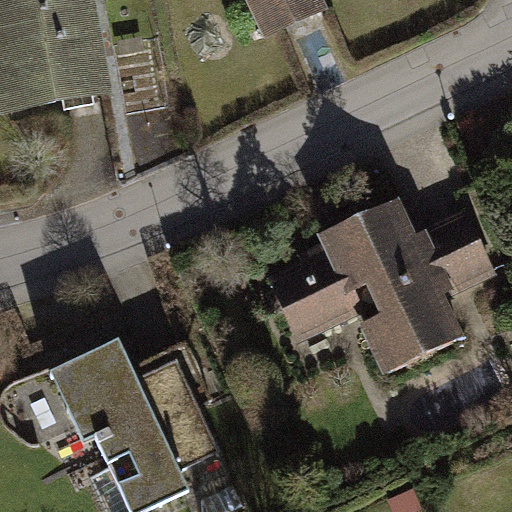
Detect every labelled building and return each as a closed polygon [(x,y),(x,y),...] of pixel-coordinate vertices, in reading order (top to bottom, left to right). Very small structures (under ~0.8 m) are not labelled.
[(0,0),(0,59),(9,111),(104,94),(87,0),(0,0)] [(316,0),(253,0),(270,35),(322,11),(316,0)] [(493,273),(467,218),(411,245),(394,209),(326,241),(331,252),(305,264),(308,271),(274,287),(299,340),(362,310),(354,293),(372,284),(389,319),(368,329),(389,374),(457,342),(437,299),(493,273)] [(120,346),(64,372),(96,438),(110,469),(90,478),(105,511),(152,511),(190,494),(180,474),(221,454),(178,363),(137,382),(120,346)] [(83,444),(96,438),(64,372),(52,378),(83,444)] [(236,511),(246,508),(235,487),(203,503),(203,511),(236,511)]
